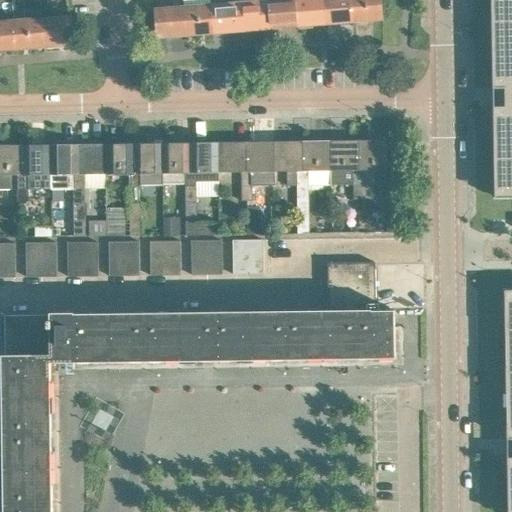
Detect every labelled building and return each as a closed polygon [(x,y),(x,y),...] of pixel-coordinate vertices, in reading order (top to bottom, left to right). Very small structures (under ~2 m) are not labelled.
[(242,31),(240,2),(239,0),(211,0),(212,5),(214,33),(242,31)] [(270,28),(267,0),(240,2),(242,31),(270,28)] [(298,26),(295,0),(267,0),(270,28),(298,26)] [(326,24),(323,0),(295,0),(298,26),(326,24)] [(354,21),(351,0),(323,0),(326,24),(354,21)] [(382,19),(381,5),(380,0),(351,0),(354,21),(382,19)] [(511,0),(491,0),(491,2),(500,2),(500,15),(492,15),(492,43),(500,43),(501,73),(493,73),(493,88),(505,88),(505,106),(493,106),(493,122),(502,122),(502,152),(494,152),(494,180),(503,179),(503,196),(501,196),(501,198),(511,197),(511,0)] [(214,33),(212,5),(184,7),(186,35),(214,33)] [(186,35),(184,7),(155,9),(158,38),(186,35)] [(73,45),(70,16),(42,19),(44,47),(73,45)] [(44,47),(42,19),(14,21),(16,49),(44,47)] [(0,50),(16,49),(14,21),(0,22),(0,50)] [(359,171),(359,140),(330,141),(331,171),(354,171),(359,171)] [(387,170),(387,155),(387,140),(359,140),(359,171),(354,171),(354,185),(364,185),(364,199),(374,199),(374,170),(387,170)] [(302,172),(302,141),(274,142),(274,172),(287,172),(287,185),(297,185),(297,172),(302,172)] [(331,171),(330,141),(302,141),(302,172),(297,172),(297,185),(309,185),(331,185),(331,171)] [(219,173),(218,142),(190,143),(190,173),(185,173),(185,184),(185,187),(197,187),(197,182),(219,181),(219,173)] [(246,172),(246,142),(218,142),(219,173),(241,173),(246,172)] [(274,172),(274,142),(246,142),(246,172),(241,173),(241,186),(253,186),(252,172),(274,172)] [(162,173),(162,143),(134,144),(134,174),(129,174),(129,188),(141,188),(140,174),(162,173)] [(190,173),(190,143),(162,143),(162,173),(163,184),(185,184),(185,173),(190,173)] [(78,175),(78,144),(50,145),(51,190),(74,189),(73,175),(78,175)] [(107,174),(106,144),(78,144),(78,175),(73,175),(74,189),(84,189),(107,188),(107,174)] [(134,174),(134,144),(106,144),(107,174),(129,174),(134,174)] [(23,175),(22,145),(0,145),(0,189),(12,189),(12,175),(18,175),(23,175)] [(51,190),(50,145),(22,145),(23,175),(18,175),(18,190),(29,190),(51,190)] [(310,216),(309,185),(297,185),(297,216),(310,216)] [(364,199),(364,185),(354,185),(354,199),(364,199)] [(253,200),(253,186),(241,186),(242,201),(253,200)] [(197,217),(197,187),(185,187),(186,217),(197,217)] [(141,202),(141,188),(129,188),(129,202),(141,202)] [(85,202),(84,194),(84,189),(74,189),(74,203),(85,202)] [(29,203),(29,190),(18,190),(18,204),(29,203)] [(90,194),(84,194),(85,202),(74,203),(74,220),(85,220),(85,215),(90,215),(90,194)] [(141,236),(141,202),(129,202),(130,236),(141,236)] [(260,207),(247,207),(247,235),(260,234),(260,207)] [(122,236),(122,209),(108,209),(108,236),(122,236)] [(179,216),(163,216),(163,235),(179,235),(179,216)] [(310,233),(310,216),(297,216),(298,233),(310,233)] [(220,223),(197,223),(197,217),(186,217),(186,235),(191,235),(220,235),(220,223)] [(85,236),(85,220),(74,220),(74,237),(79,237),(85,236)] [(35,227),(35,237),(52,237),(51,227),(35,227)] [(222,249),(222,240),(207,241),(207,249),(222,249)] [(248,249),(248,240),(233,240),(233,249),(248,249)] [(263,248),(263,240),(248,240),(248,249),(263,248)] [(165,250),(165,241),(150,241),(150,250),(165,250)] [(180,250),(180,241),(165,241),(165,250),(180,250)] [(207,249),(207,241),(191,241),(192,250),(207,249)] [(83,251),(83,242),(68,242),(68,251),(83,251)] [(98,251),(98,242),(83,242),(83,251),(98,251)] [(124,250),(124,242),(109,242),(109,251),(124,250)] [(139,250),(139,242),(124,242),(124,250),(139,250)] [(15,243),(0,243),(0,252),(15,252),(15,243)] [(41,251),(41,243),(26,243),(26,252),(41,251)] [(56,251),(56,243),(41,243),(41,251),(56,251)] [(263,257),(263,248),(248,249),(248,257),(263,257)] [(207,258),(207,249),(192,250),(192,258),(207,258)] [(222,258),(222,249),(207,249),(207,258),(222,258)] [(248,257),(248,249),(233,249),(233,257),(248,257)] [(124,259),(124,250),(109,251),(109,259),(124,259)] [(139,259),(139,250),(124,250),(124,259),(139,259)] [(166,258),(165,250),(150,250),(150,258),(166,258)] [(180,258),(180,250),(165,250),(166,258),(180,258)] [(42,260),(41,251),(26,252),(26,260),(42,260)] [(57,260),(56,251),(41,251),(42,260),(57,260)] [(83,259),(83,251),(68,251),(68,260),(83,259)] [(98,259),(98,251),(83,251),(83,259),(98,259)] [(15,260),(15,252),(0,252),(0,261),(15,260)] [(248,266),(248,257),(233,257),(233,266),(248,266)] [(263,265),(263,257),(248,257),(248,266),(263,265)] [(166,267),(166,258),(150,258),(150,267),(166,267)] [(181,267),(180,258),(166,258),(166,267),(181,267)] [(207,266),(207,258),(192,258),(192,266),(207,266)] [(222,266),(222,258),(207,258),(207,266),(222,266)] [(83,268),(83,259),(68,260),(68,268),(83,268)] [(98,268),(98,259),(83,259),(83,268),(98,268)] [(124,267),(124,259),(109,259),(109,267),(124,267)] [(139,267),(139,259),(124,259),(124,267),(139,267)] [(15,269),(15,260),(0,261),(0,269),(15,269)] [(42,268),(42,260),(26,260),(27,269),(42,268)] [(57,268),(57,260),(42,260),(42,268),(57,268)] [(51,511),(50,364),(51,364),(51,362),(76,362),(76,361),(393,357),(393,358),(395,358),(394,310),(376,310),(375,262),(327,263),(328,311),(75,314),(74,312),(50,313),(50,314),(4,315),(5,356),(3,356),(4,511),(51,511)] [(263,274),(263,265),(248,266),(248,274),(263,274)] [(207,275),(207,266),(192,266),(192,275),(207,275)] [(222,275),(222,266),(207,266),(207,275),(222,275)] [(248,274),(248,266),(233,266),(233,274),(248,274)] [(124,276),(124,267),(109,267),(109,276),(124,276)] [(139,276),(139,267),(124,267),(124,276),(139,276)] [(166,275),(166,267),(150,267),(151,276),(166,275)] [(181,275),(181,267),(166,267),(166,275),(181,275)] [(42,277),(42,268),(27,269),(27,277),(42,277)] [(57,277),(57,268),(42,268),(42,277),(57,277)] [(83,276),(83,268),(68,268),(68,277),(83,276)] [(98,276),(98,268),(83,268),(83,276),(98,276)] [(15,277),(15,269),(0,269),(0,278),(15,277)]
